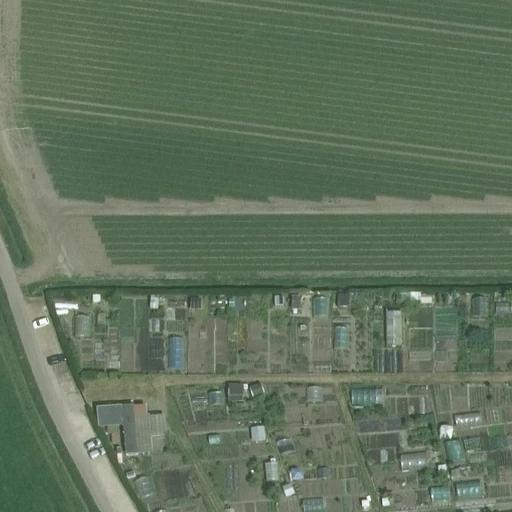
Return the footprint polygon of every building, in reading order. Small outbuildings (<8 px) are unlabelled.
[(415,351),(415,314),(399,314),(399,351),(415,351)] [(192,341),(178,341),(178,367),(192,367),(192,341)] [(263,387),(242,387),(242,403),(263,403),(263,387)] [(319,404),(330,404),(330,388),(319,388),(319,404)] [(497,390),(475,389),(474,410),(496,411),(497,390)] [(166,410),(140,411),(141,462),(167,461),(166,410)] [(140,430),(140,412),(113,411),(112,429),(140,430)] [(468,417),(445,416),(445,436),(468,437),(468,417)] [(281,430),(266,432),(268,457),(283,455),(281,430)] [(495,439),(477,443),(479,454),(497,451),(495,439)] [(456,445),(458,465),(472,464),(470,444),(456,445)] [(279,462),(280,485),(292,484),(291,462),(279,462)] [(511,464),(492,467),(495,484),(511,482),(511,464)]
